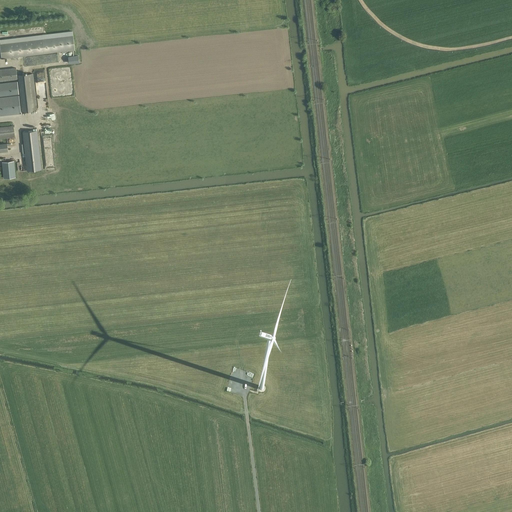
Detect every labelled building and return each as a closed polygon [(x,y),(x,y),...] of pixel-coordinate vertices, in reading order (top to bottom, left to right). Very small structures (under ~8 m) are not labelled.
[(2,43),(4,58),(77,50),(75,31),(3,39),(3,43),(2,43)] [(0,69),(0,81),(17,80),(16,68),(0,69)] [(33,74),(18,75),(22,112),(37,110),(33,74)] [(0,83),(0,95),(18,94),(17,82),(0,83)] [(0,97),(0,115),(20,114),(18,95),(0,97)] [(14,126),(0,127),(0,138),(15,137),(14,126)] [(37,130),(23,132),(27,171),(42,169),(37,130)] [(0,157),(0,172),(0,174),(13,173),(11,156),(0,157)]
